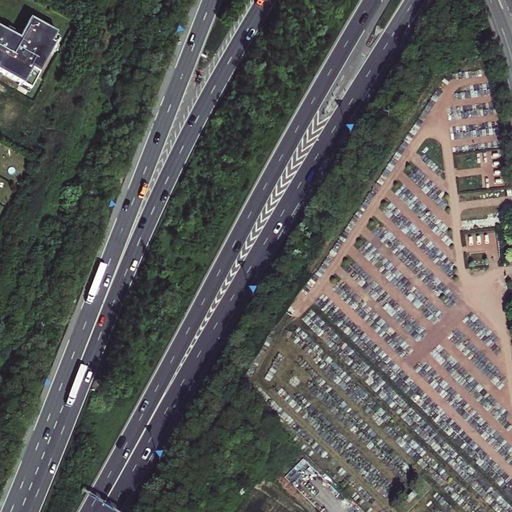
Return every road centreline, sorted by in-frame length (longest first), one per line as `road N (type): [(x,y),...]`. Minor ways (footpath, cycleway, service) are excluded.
road 1 (motorway): [(100,510),(416,0)]
road 2 (motorway): [(100,510),(215,280),(373,0)]
road 3 (motorway): [(267,0),(164,183),(21,511)]
road 4 (motorway): [(212,0),(20,511)]
